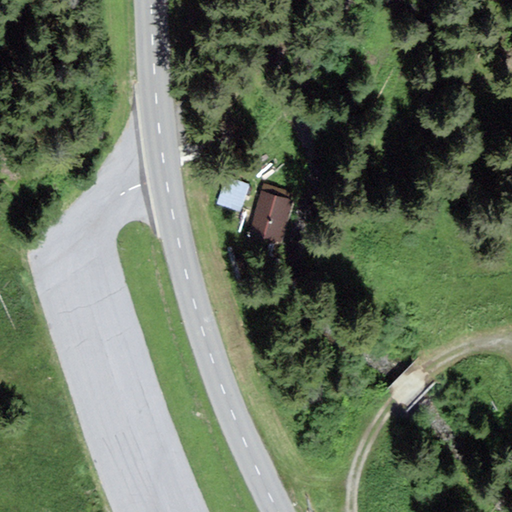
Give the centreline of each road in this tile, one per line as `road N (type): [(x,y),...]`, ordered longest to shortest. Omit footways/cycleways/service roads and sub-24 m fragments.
road 1 (primary): [(279,511),(232,413),(193,301),(163,161),(151,0)]
road 2 (track): [(352,511),(362,451),(394,399),(466,345),(510,340)]
